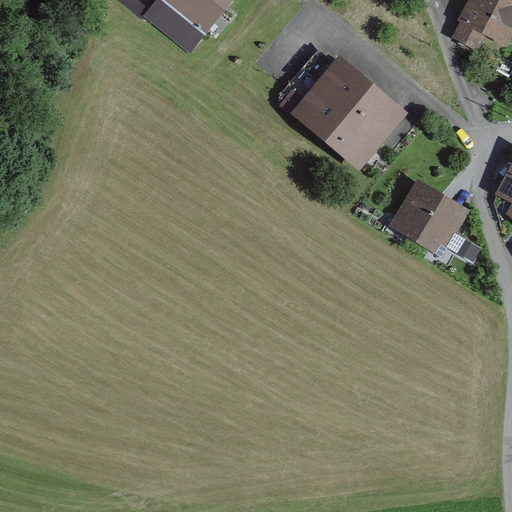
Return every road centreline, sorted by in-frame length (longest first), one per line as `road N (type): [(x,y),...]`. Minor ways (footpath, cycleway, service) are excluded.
road 1 (unclassified): [(511,313),(478,189),(487,149),(511,129)]
road 2 (unclassified): [(509,511),(511,376)]
